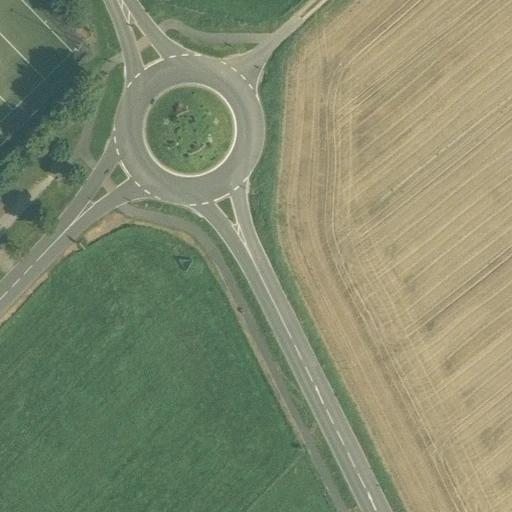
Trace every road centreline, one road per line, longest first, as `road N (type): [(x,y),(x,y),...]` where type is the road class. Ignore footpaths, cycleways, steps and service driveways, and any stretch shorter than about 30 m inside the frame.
road 1 (secondary): [(381,511),(218,180)]
road 2 (unclassified): [(0,299),(136,162)]
road 3 (secondary): [(218,180),(244,149),(243,102),(208,70),(160,72)]
road 4 (track): [(327,0),(228,82)]
